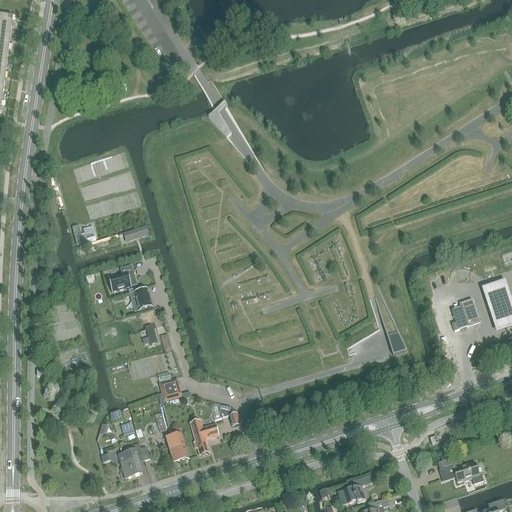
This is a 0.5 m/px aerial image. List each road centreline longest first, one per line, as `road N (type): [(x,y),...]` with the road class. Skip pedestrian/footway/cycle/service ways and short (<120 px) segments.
road 1 (tertiary): [(51,0),(21,201),(13,511)]
road 2 (tertiary): [(115,511),(387,422)]
road 3 (tertiary): [(387,422),(511,382)]
